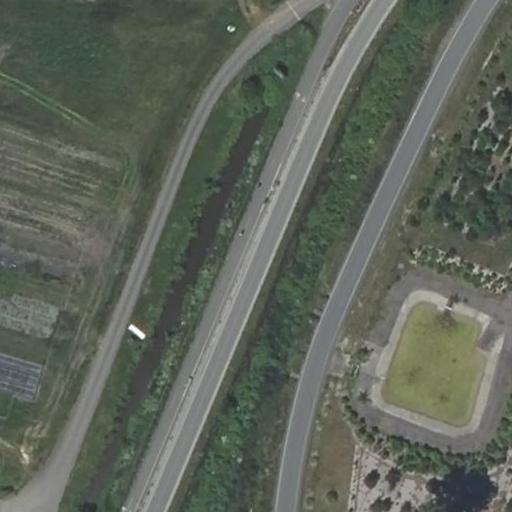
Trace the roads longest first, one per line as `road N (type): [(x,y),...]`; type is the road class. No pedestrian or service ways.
road 1 (motorway): [(384,0),(330,93),(155,511)]
road 2 (motorway): [(284,511),(302,407),(329,323),(488,0)]
